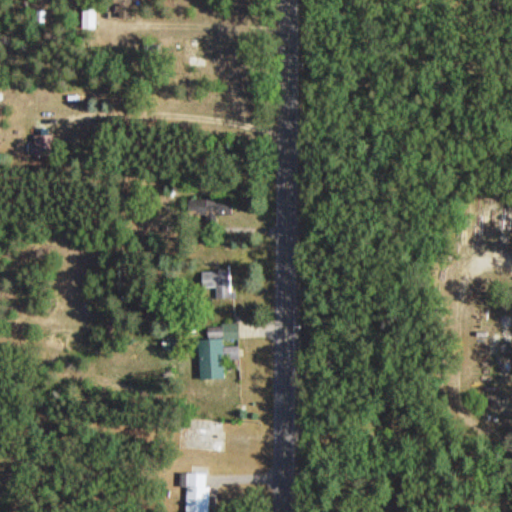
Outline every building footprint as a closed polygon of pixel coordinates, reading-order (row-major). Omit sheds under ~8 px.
[(100,5),(85,5),(85,28),(100,28),(100,5)] [(39,21),(49,20),(47,9),(37,11),(39,21)] [(205,58),(205,38),(186,38),(186,58),(205,58)] [(217,288),(217,296),(233,296),(233,270),(206,270),(206,288),(217,288)] [(242,324),(212,327),(213,342),(202,344),(205,381),(233,378),(231,360),(245,358),(242,324)] [(231,420),(201,419),(200,449),(230,450),(231,420)] [(207,511),(206,472),(182,472),(182,511),(207,511)]
